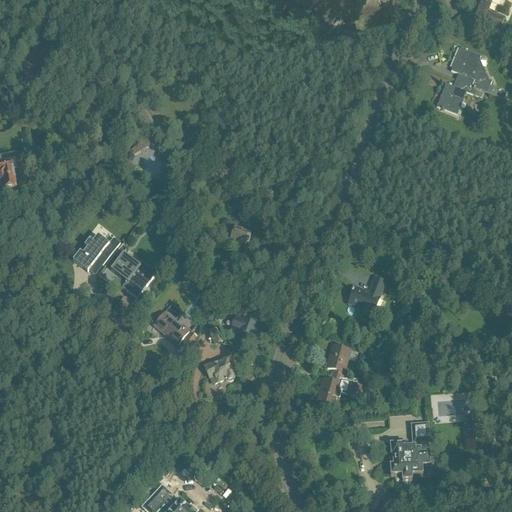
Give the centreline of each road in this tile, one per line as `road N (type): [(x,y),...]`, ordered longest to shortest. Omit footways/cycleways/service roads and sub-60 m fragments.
road 1 (tertiary): [(294,498),(273,439),(275,371),(418,0)]
road 2 (unclassified): [(294,498),(268,494),(0,281)]
